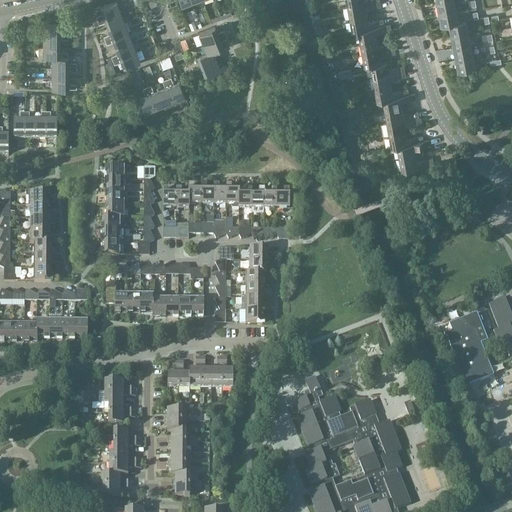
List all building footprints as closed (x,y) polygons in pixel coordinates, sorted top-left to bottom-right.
[(455,10),(452,0),(443,0),(436,1),(438,13),(455,10)] [(96,16),(97,20),(120,11),(116,1),(100,7),(103,14),(96,16)] [(349,18),(366,15),(365,9),(380,6),(379,1),(347,7),(349,18)] [(457,22),(457,21),(455,10),(438,13),(440,25),(448,24),(448,23),(457,22)] [(106,21),(108,27),(124,21),(120,11),(97,20),(99,24),(106,21)] [(367,22),(366,15),(349,18),(351,31),(357,30),(384,25),(382,19),(367,22)] [(448,24),(450,35),(467,32),(465,20),(457,21),(457,22),(448,23),(448,24)] [(103,36),(105,40),(128,31),(124,21),(108,27),(110,34),(103,36)] [(43,24),(43,35),(68,35),(68,30),(60,30),(60,24),(43,24)] [(390,24),(384,25),(357,30),(360,42),(376,39),(375,33),(391,30),(390,24)] [(198,33),(202,43),(226,34),(224,30),(217,33),(215,26),(198,33)] [(113,41),(116,47),(132,41),(128,31),(105,40),(106,44),(113,41)] [(467,32),(450,35),(452,47),(469,44),(467,32)] [(187,33),(181,36),(185,45),(191,43),(187,33)] [(226,34),(202,43),(206,53),(213,51),(223,47),(220,41),(227,38),(226,34)] [(43,35),(43,45),(60,45),(60,39),(68,39),(68,35),(43,35)] [(360,42),(362,54),(394,48),(393,43),(377,45),(376,39),(360,42)] [(111,56),(113,60),(136,51),(132,41),(116,47),(118,53),(111,56)] [(472,55),(469,44),(452,47),(455,59),(472,55)] [(60,52),(60,45),(43,45),(43,56),(51,56),(68,56),(68,52),(60,52)] [(196,57),(200,67),(216,61),(214,54),(224,51),(223,47),(213,51),(206,53),(196,57)] [(394,48),(362,54),(364,66),(370,65),(370,64),(381,62),(380,56),(395,53),(394,48)] [(140,61),(136,51),(113,60),(114,64),(121,61),(124,67),(140,61)] [(474,67),(472,55),(455,59),(457,71),(474,67)] [(51,56),(51,67),(76,67),(76,63),(68,63),(68,56),(51,56)] [(219,67),(216,61),(200,67),(204,77),(227,68),(226,64),(219,67)] [(386,61),(381,62),(370,64),(370,65),(372,76),(404,71),(403,65),(388,68),(386,61)] [(76,67),(51,67),(51,77),(68,77),(68,71),(76,71),(76,67)] [(374,88),(391,85),(390,79),(405,76),(404,71),(372,76),(374,88)] [(68,84),(68,77),(51,77),(51,88),(68,88),(76,88),(76,84),(68,84)] [(171,77),(166,79),(175,101),(185,97),(179,81),(173,83),(171,77)] [(159,89),(165,105),(175,101),(166,79),(162,80),(165,87),(159,89)] [(155,109),(165,105),(159,89),(153,91),(151,85),(146,87),(155,109)] [(376,100),(382,99),(408,94),(407,88),(392,90),(391,85),(374,88),(376,100)] [(145,113),(155,109),(146,87),(142,88),(145,95),(139,97),(145,113)] [(384,111),(401,108),(400,102),(415,99),(414,93),(408,94),(382,99),(384,111)] [(384,111),(386,122),(418,117),(417,111),(402,113),(401,108),(384,111)] [(13,139),(24,139),(24,114),(20,114),(20,121),(13,121),(13,139)] [(24,139),(35,139),(35,121),(29,121),(29,114),(24,114),(24,139)] [(35,121),(35,139),(45,139),(45,114),(41,114),(41,121),(35,121)] [(50,114),(45,114),(45,139),(56,139),(56,121),(50,121),(50,114)] [(418,117),(386,122),(388,134),(405,131),(404,125),(419,122),(418,117)] [(2,129),(0,128),(0,154),(8,154),(8,136),(2,136),(2,129)] [(391,147),(396,146),(396,145),(423,140),(421,134),(406,137),(405,131),(388,134),(391,147)] [(396,145),(396,146),(398,157),(415,154),(414,148),(430,145),(429,139),(423,140),(396,145)] [(416,161),(415,154),(398,157),(401,169),(433,164),(432,158),(416,161)] [(106,180),(124,180),(124,173),(127,173),(129,171),(129,167),(124,167),(106,167),(106,168),(104,167),(104,173),(106,173),(106,180)] [(143,168),(143,180),(149,181),(154,178),(154,168),(143,168)] [(106,186),(105,193),(123,193),(123,187),(127,187),(129,186),(129,182),(124,182),(124,180),(106,180),(104,180),(104,186),(106,186)] [(143,193),(149,193),(154,191),(149,181),(143,180),(143,193)] [(188,204),(201,205),(201,187),(194,187),(194,186),(188,186),(188,191),(188,204)] [(201,186),(201,187),(201,205),(213,205),(213,187),(206,187),(206,186),(201,186)] [(213,186),(213,187),(213,205),(226,205),(226,187),(219,187),(219,186),(213,186)] [(226,186),(226,187),(226,205),(238,205),(238,191),(239,191),(239,187),(231,187),(231,186),(226,186)] [(163,208),(176,208),(176,191),(168,191),(168,190),(163,189),(163,208)] [(26,206),(30,206),(48,206),(48,199),(49,199),(49,193),(39,193),(39,190),(26,190),(26,206)] [(176,190),(176,191),(176,208),(188,208),(188,204),(188,191),(181,191),(181,190),(176,190)] [(251,209),(251,191),(251,190),(245,190),(245,191),(239,191),(238,191),(238,205),(238,209),(251,209)] [(251,191),(251,209),(263,209),(263,191),(263,190),(258,190),(258,191),(251,191)] [(270,191),(263,191),(263,209),(276,209),(276,192),(276,190),(270,190),(270,191)] [(283,192),(276,192),(276,209),(289,209),(289,190),(283,190),(283,192)] [(0,204),(4,206),(10,206),(10,193),(0,193),(0,204)] [(106,198),(105,205),(123,205),(123,193),(105,193),(104,193),(104,198),(106,198)] [(154,203),(149,193),(143,193),(143,205),(149,206),(154,203)] [(123,205),(105,205),(104,205),(104,211),(105,211),(105,217),(106,217),(106,218),(119,218),(123,218),(123,205)] [(154,216),(149,206),(143,205),(143,218),(149,218),(154,216)] [(10,206),(4,206),(0,213),(0,216),(4,218),(10,218),(10,206)] [(30,206),(30,219),(48,219),(48,212),(49,212),(49,206),(48,206),(30,206)] [(100,230),(101,230),(119,230),(119,218),(106,218),(106,217),(105,217),(101,217),(101,224),(100,224),(100,230)] [(0,225),(0,229),(4,231),(10,231),(10,218),(4,218),(0,225)] [(154,228),(149,218),(143,218),(143,231),(149,231),(154,228)] [(49,219),(48,219),(30,219),(30,231),(48,231),(48,224),(49,224),(49,219)] [(188,234),(201,234),(200,223),(188,223),(188,228),(188,234)] [(200,223),(201,234),(213,234),(213,228),(213,223),(200,223)] [(163,239),(175,239),(175,228),(163,228),(163,239)] [(175,228),(175,239),(188,239),(188,234),(188,228),(175,228)] [(215,240),(225,235),(226,229),(213,228),(213,234),(215,240)] [(225,235),(228,240),(238,235),(238,229),(226,229),(225,235)] [(251,229),(238,229),(238,235),(240,240),(251,235),(251,229)] [(253,240),(263,235),(263,229),(251,229),(251,235),(253,240)] [(263,229),(263,235),(265,240),(276,235),(276,229),(263,229)] [(288,229),(276,229),(276,235),(278,240),(288,240),(288,229)] [(100,243),(101,243),(119,243),(119,230),(101,230),(101,237),(100,237),(100,243)] [(10,231),(4,231),(0,238),(0,241),(4,244),(10,244),(10,231)] [(49,231),(48,231),(30,231),(29,244),(33,244),(47,244),(47,243),(48,236),(49,236),(49,231)] [(143,243),(149,243),(154,241),(149,231),(143,231),(143,243)] [(33,256),(51,256),(53,256),(53,251),(51,251),(51,243),(47,243),(47,244),(33,244),(33,256)] [(119,256),(119,243),(101,243),(101,250),(100,250),(100,256),(119,256)] [(149,243),(143,243),(138,243),(138,256),(149,256),(149,243)] [(10,256),(10,244),(4,244),(0,250),(0,254),(4,256),(10,256)] [(219,248),(219,261),(225,261),(233,261),(233,254),(230,254),(230,248),(219,248)] [(249,248),(249,261),(267,261),(267,254),(268,254),(268,248),(249,248)] [(9,269),(10,256),(4,256),(0,263),(0,267),(3,269),(9,269)] [(33,256),(33,269),(51,269),(53,269),(53,264),(51,264),(51,256),(33,256)] [(225,261),(219,261),(214,263),(219,273),(225,273),(225,261)] [(268,261),(267,261),(249,261),(249,273),(249,274),(262,274),(263,274),(267,274),(267,267),(268,267),(268,261)] [(127,269),(125,264),(115,264),(115,275),(127,275),(127,269)] [(138,264),(127,269),(127,275),(140,275),(140,269),(138,264)] [(140,275),(152,275),(153,269),(150,264),(140,269),(140,275)] [(165,276),(165,270),(163,265),(153,269),(152,275),(165,276)] [(165,276),(178,276),(178,270),(175,265),(165,270),(165,276)] [(188,265),(178,270),(178,276),(190,276),(190,270),(188,265)] [(14,269),(9,269),(3,269),(3,281),(14,281),(14,269)] [(51,277),(51,269),(33,269),(33,282),(53,282),(53,277),(51,277)] [(203,270),(190,270),(190,276),(190,281),(203,281),(203,270)] [(225,286),(225,273),(219,273),(214,276),(219,286),(225,286)] [(245,286),(263,286),(264,286),(264,281),(263,281),(263,274),(262,274),(249,274),(249,273),(245,273),(245,286)] [(120,313),(127,313),(127,295),(115,295),(115,283),(105,283),(105,305),(114,305),(114,311),(114,315),(120,315),(120,313)] [(225,299),(225,286),(219,286),(214,288),(219,298),(225,299)] [(245,286),(245,299),(263,299),(264,299),(264,293),(263,293),(263,286),(245,286)] [(0,300),(11,301),(11,295),(1,290),(0,292),(0,300)] [(11,301),(24,301),(24,295),(14,290),(11,295),(11,301)] [(36,301),(36,295),(26,290),(24,295),(24,301),(36,301)] [(39,290),(36,295),(36,301),(49,301),(49,295),(39,290)] [(49,295),(49,301),(62,301),(62,295),(61,295),(51,290),(49,295)] [(64,290),(61,295),(62,295),(62,301),(74,301),(74,295),(64,290)] [(74,295),(74,301),(87,301),(87,290),(76,290),(74,295)] [(140,295),(127,295),(127,313),(127,315),(133,315),(133,313),(140,313),(140,295)] [(140,295),(140,313),(140,315),(146,315),(146,314),(152,314),(152,299),(153,299),(153,295),(140,295)] [(225,299),(219,298),(214,301),(219,311),(225,311),(225,299)] [(511,307),(508,298),(503,300),(503,299),(487,306),(488,306),(493,318),(492,319),(493,319),(498,330),(492,332),(492,333),(493,332),(498,344),(497,345),(502,343),(508,358),(511,356),(511,307)] [(165,319),(165,318),(165,299),(153,299),(152,299),(152,314),(152,318),(159,318),(159,319),(165,319)] [(177,319),(177,318),(177,299),(165,299),(165,318),(172,318),(172,319),(177,319)] [(190,319),(190,318),(190,299),(177,299),(177,318),(184,318),(184,319),(190,319)] [(203,300),(190,299),(190,318),(197,318),(197,319),(203,319),(203,315),(203,300)] [(263,306),(263,299),(245,299),(245,311),(263,311),(264,311),(264,306),(263,306)] [(225,324),(225,311),(219,311),(214,313),(214,324),(225,324)] [(263,319),(263,311),(245,311),(245,324),(264,324),(264,319),(263,319)] [(476,314),(448,325),(454,338),(447,341),(465,387),(493,376),(480,344),(487,342),(480,323),(482,322),(481,318),(478,319),(476,314)] [(74,339),(74,321),(74,317),(61,317),(61,321),(61,339),(68,339),(68,341),(74,341),(74,339)] [(49,341),(49,339),(49,321),(36,321),(36,325),(36,338),(36,339),(43,339),(43,341),(49,341)] [(61,341),(61,339),(61,321),(49,321),(49,339),(56,339),(56,341),(61,341)] [(87,321),(74,321),(74,339),(81,340),(81,341),(86,341),(86,338),(87,338),(87,321)] [(4,343),(11,343),(11,325),(0,324),(0,344),(4,345),(4,343)] [(11,325),(11,343),(11,345),(17,345),(17,343),(24,343),(24,325),(11,325)] [(24,325),(24,343),(24,345),(29,345),(29,343),(36,343),(36,339),(36,338),(36,325),(24,325)] [(189,370),(189,374),(189,388),(200,389),(200,358),(195,358),(195,370),(189,370)] [(211,389),(211,370),(204,370),(205,358),(200,358),(200,389),(211,389)] [(217,370),(211,370),(211,389),(221,389),(221,358),(217,358),(217,370)] [(226,358),(221,358),(221,389),(232,389),(232,370),(226,370),(226,358)] [(167,388),(178,388),(178,362),(174,362),(173,374),(167,374),(167,388)] [(178,362),(178,388),(189,388),(189,374),(183,374),(183,362),(178,362)] [(397,511),(396,510),(410,504),(399,474),(398,475),(396,470),(402,468),(396,453),(401,451),(389,421),(379,426),(375,416),(376,416),(370,401),(349,409),(351,414),(340,418),(338,414),(341,413),(335,398),(319,403),(318,399),(322,397),(314,377),(304,381),(310,396),(294,402),(298,412),(299,412),(301,416),(295,419),(307,449),(308,448),(310,453),(304,455),(309,470),(305,472),(310,487),(311,486),(313,491),(307,493),(314,511),(397,511)] [(104,392),(135,392),(135,388),(123,388),(123,381),(104,381),(104,392)] [(104,403),(108,403),(123,403),(123,397),(135,397),(135,392),(104,392),(104,403)] [(404,404),(408,415),(414,413),(410,402),(404,404)] [(108,403),(108,414),(135,414),(135,409),(123,409),(123,403),(108,403)] [(276,403),(271,405),(275,415),(280,413),(276,403)] [(163,421),(185,421),(185,415),(188,415),(197,415),(197,410),(167,410),(167,417),(163,417),(163,421)] [(135,419),(135,414),(108,414),(108,425),(123,425),(123,419),(135,419)] [(166,432),(171,432),(185,432),(197,432),(197,428),(188,428),(185,428),(185,421),(163,421),(163,426),(167,426),(166,432)] [(113,431),(113,443),(140,443),(140,438),(128,438),(128,432),(113,431)] [(167,438),(167,443),(197,443),(197,439),(188,439),(185,439),(185,432),(171,432),(171,438),(167,438)] [(140,447),(140,443),(113,443),(113,453),(127,453),(127,447),(140,447)] [(197,447),(197,443),(167,443),(167,448),(171,448),(171,454),(185,454),(185,447),(188,447),(197,447)] [(127,460),(127,453),(113,453),(109,453),(109,464),(140,464),(140,460),(127,460)] [(167,464),(189,465),(189,458),(192,458),(201,458),(201,454),(185,454),(171,454),(171,460),(167,460),(167,464)] [(109,464),(109,475),(119,475),(127,475),(127,469),(140,469),(140,464),(109,464)] [(170,476),(175,476),(175,475),(189,476),(201,476),(201,471),(192,471),(192,472),(189,472),(189,465),(167,464),(167,469),(170,469),(170,476)] [(507,474),(504,475),(500,477),(504,488),(509,486),(511,485),(507,474)] [(101,486),(132,486),(132,481),(119,481),(119,475),(109,475),(101,475),(101,486)] [(171,481),(171,486),(201,486),(201,482),(192,482),(189,482),(189,476),(175,475),(175,476),(175,482),(171,481)] [(132,491),(132,486),(101,486),(101,497),(119,497),(119,491),(132,491)] [(201,491),(201,486),(171,486),(171,491),(174,491),(174,497),(189,497),(189,490),(192,490),(192,491),(201,491)]
